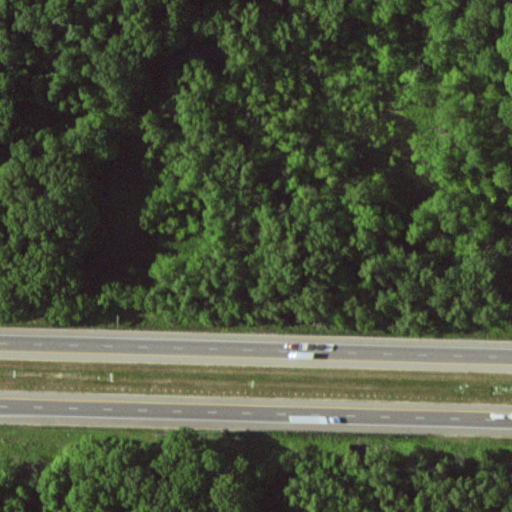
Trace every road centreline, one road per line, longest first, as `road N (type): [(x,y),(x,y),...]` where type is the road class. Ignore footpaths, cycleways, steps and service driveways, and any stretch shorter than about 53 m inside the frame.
road 1 (motorway): [(511,357),(0,342)]
road 2 (motorway): [(0,405),(511,419)]
